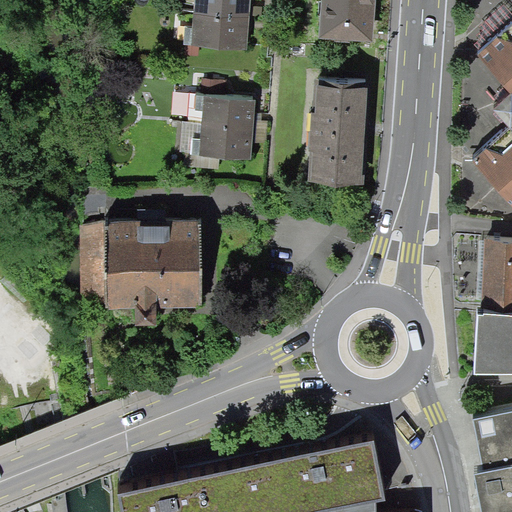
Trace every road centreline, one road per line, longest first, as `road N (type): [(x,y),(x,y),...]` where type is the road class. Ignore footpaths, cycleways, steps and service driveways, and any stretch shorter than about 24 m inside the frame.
road 1 (secondary): [(0,483),(326,357)]
road 2 (secondary): [(385,298),(413,150),(425,0)]
road 3 (tertiary): [(448,511),(430,438),(396,382)]
